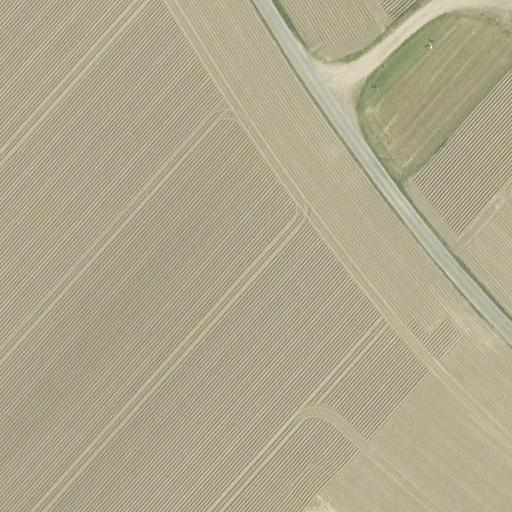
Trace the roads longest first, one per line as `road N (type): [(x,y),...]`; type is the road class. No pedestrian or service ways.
road 1 (unclassified): [(261,0),(325,105),(511,330)]
road 2 (track): [(325,105),(438,0)]
